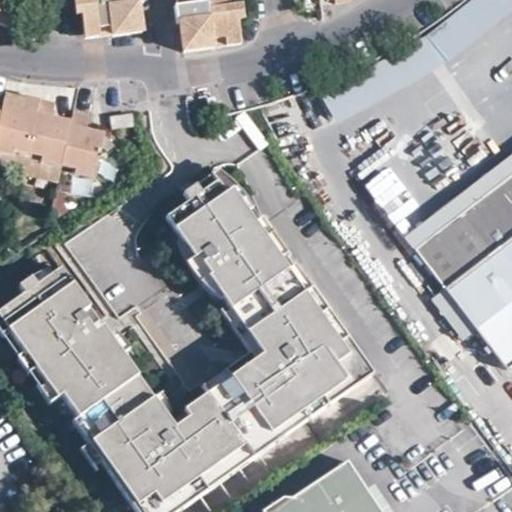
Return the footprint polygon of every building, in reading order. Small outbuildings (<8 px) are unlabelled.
[(0,0),(0,23),(7,28),(20,0),(0,0)] [(136,0),(77,0),(82,30),(110,26),(111,35),(141,31),(137,2),(136,0)] [(175,0),(176,6),(182,5),(184,21),(178,22),(182,51),(211,47),(210,39),(238,35),(234,5),(229,5),(228,0),(175,0)] [(511,17),(511,0),(478,0),(427,33),(445,61),(511,17)] [(238,35),(210,39),(211,47),(239,44),(238,35)] [(25,96),(6,92),(3,105),(22,109),(25,96)] [(3,105),(1,113),(0,116),(0,151),(11,154),(13,150),(27,153),(40,97),(26,94),(25,96),(22,109),(3,105)] [(41,161),(59,165),(70,121),(52,117),(55,101),(40,97),(27,153),(41,156),(41,161)] [(101,144),(104,133),(86,128),(88,114),(72,111),(70,121),(59,165),(74,168),(72,174),(92,178),(101,144)] [(132,119),(112,119),(112,130),(132,131),(133,121),(132,119)] [(111,145),(104,133),(101,144),(105,150),(111,145)] [(511,155),(405,237),(415,249),(511,174),(511,155)] [(112,160),(105,173),(121,182),(128,169),(112,160)] [(511,174),(415,249),(436,278),(444,289),(432,299),(461,338),(474,329),(506,370),(511,365),(511,174)] [(234,188),(233,187),(231,185),(226,181),(222,178),(218,175),(211,180),(214,184),(223,196),(228,192),(234,188)] [(209,177),(193,189),(198,196),(214,184),(211,180),(209,177)] [(132,511),(151,511),(354,368),(285,271),(277,260),(262,239),(244,214),(228,192),(223,196),(214,184),(198,196),(193,189),(180,198),(186,205),(163,221),(192,261),(186,266),(190,271),(198,265),(214,288),(206,294),(215,306),(221,302),(229,313),(261,358),(254,363),(258,370),(246,379),(241,372),(206,397),(202,400),(207,407),(193,417),(191,419),(183,408),(173,415),(171,414),(167,417),(162,411),(164,409),(157,399),(172,388),(131,330),(123,335),(113,321),(109,315),(119,308),(109,295),(107,296),(79,257),(78,256),(33,288),(28,280),(16,289),(21,296),(0,311),(0,325),(54,402),(59,398),(74,420),(78,417),(95,440),(86,446),(132,511)] [(246,203),(242,197),(238,192),(234,188),(228,192),(244,214),(250,209),(246,203)] [(262,239),(277,260),(284,254),(269,234),(262,239)] [(198,265),(190,271),(206,294),(214,288),(198,265)] [(292,265),(285,271),(354,368),(370,375),(292,265)] [(444,289),(436,278),(423,288),(432,299),(444,289)] [(261,358),(229,313),(221,318),(249,356),(254,363),(261,358)] [(123,335),(131,330),(120,315),(113,321),(123,335)] [(254,363),(249,356),(201,390),(206,397),(241,372),(254,363)] [(246,379),(258,370),(254,363),(241,372),(246,379)] [(354,368),(151,511),(178,511),(370,375),(354,368)] [(167,407),(180,398),(172,388),(157,399),(164,409),(167,407)] [(180,398),(167,407),(171,414),(173,415),(183,408),(185,406),(180,398)] [(193,417),(185,406),(183,408),(191,419),(193,417)] [(164,409),(162,411),(167,417),(171,414),(167,407),(164,409)] [(74,420),(70,424),(86,446),(95,440),(78,417),(74,420)] [(377,511),(343,461),(287,498),(279,497),(258,511),(377,511)]
